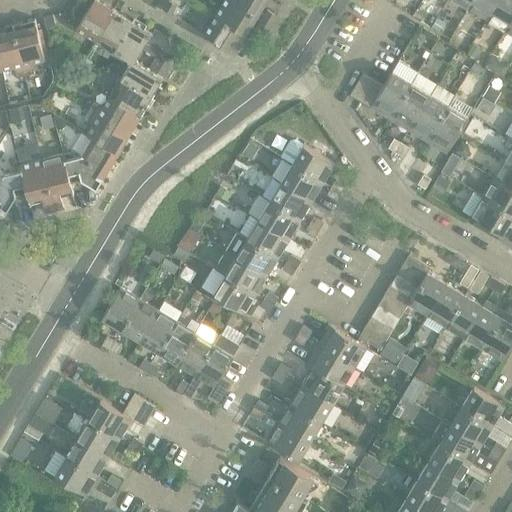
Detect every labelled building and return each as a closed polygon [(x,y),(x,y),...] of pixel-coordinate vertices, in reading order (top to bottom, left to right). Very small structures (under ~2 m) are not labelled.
[(94,0),(77,29),(96,41),(115,10),(98,0),(94,0)] [(163,9),(172,14),(177,5),(169,0),(163,9)] [(233,0),(224,0),(216,15),(247,34),(258,15),(233,0)] [(233,0),(258,15),(267,0),(233,0)] [(473,0),(469,8),(487,19),(498,0),(473,0)] [(511,0),(498,0),(487,19),(506,30),(511,19),(511,0)] [(115,10),(96,41),(97,41),(100,36),(117,46),(114,51),(128,60),(128,62),(138,60),(138,57),(148,39),(153,33),(115,10)] [(268,10),(263,18),(273,24),(277,16),(268,10)] [(53,14),(44,17),(47,27),(56,25),(53,14)] [(216,15),(204,34),(235,53),(247,34),(216,15)] [(263,18),(258,26),(268,32),(273,24),(263,18)] [(437,19),(432,27),(439,32),(444,23),(437,19)] [(23,22),(13,24),(26,75),(35,73),(32,63),(45,59),(37,24),(24,27),(23,22)] [(6,32),(0,33),(0,59),(2,70),(15,67),(17,78),(26,75),(13,24),(4,26),(6,32)] [(155,29),(153,33),(148,39),(162,48),(171,45),(169,37),(155,29)] [(474,44),(467,54),(474,59),(481,48),(474,44)] [(491,55),(485,64),(495,70),(498,64),(497,59),(491,55)] [(165,60),(157,73),(163,77),(167,80),(176,66),(174,58),(165,60)] [(110,96),(110,97),(141,115),(163,77),(157,73),(139,62),(138,60),(128,62),(129,65),(120,79),(126,82),(115,99),(110,96)] [(384,86),(371,107),(391,119),(412,83),(393,71),(384,86)] [(350,94),(361,101),(374,80),(363,73),(350,94)] [(374,80),(361,101),(371,107),(384,86),(374,80)] [(412,83),(391,119),(409,130),(431,94),(412,83)] [(488,85),(482,95),(492,101),(498,91),(488,85)] [(431,94),(409,130),(427,141),(449,105),(431,94)] [(94,102),(89,110),(129,134),(141,115),(110,97),(103,108),(94,102)] [(483,97),(476,107),(489,115),(495,105),(483,97)] [(449,105),(427,141),(447,153),(469,117),(449,105)] [(22,106),(9,109),(12,121),(25,118),(22,106)] [(129,134),(89,110),(85,117),(94,123),(87,134),(92,137),(93,137),(118,152),(129,134)] [(51,112),(40,115),(43,128),(55,125),(51,112)] [(66,121),(53,113),(57,128),(61,127),(64,124),(66,121)] [(82,155),(76,156),(82,179),(97,188),(118,152),(93,137),(92,137),(82,155)] [(388,148),(396,152),(402,142),(394,138),(388,148)] [(280,157),(293,164),(323,182),(335,163),(304,144),(304,145),(296,140),(291,141),(281,156),(280,157)] [(250,141),(243,151),(252,157),(258,147),(250,141)] [(402,142),(396,152),(403,157),(409,147),(402,142)] [(69,152),(63,154),(70,182),(71,181),(82,179),(76,156),(69,152)] [(63,154),(42,159),(55,210),(64,208),(60,192),(73,188),(71,181),(70,182),(63,154)] [(42,159),(21,164),(28,192),(27,192),(29,200),(41,196),(46,213),(55,210),(42,159)] [(511,163),(505,159),(494,178),(511,188),(511,163)] [(447,163),(442,171),(449,176),(455,167),(447,163)] [(15,166),(11,173),(16,195),(27,192),(28,192),(21,164),(15,166)] [(293,164),(281,182),(312,201),(323,182),(293,164)] [(0,205),(7,210),(16,195),(11,173),(5,175),(0,171),(0,205)] [(424,174),(418,184),(426,188),(432,179),(424,174)] [(440,175),(433,186),(441,191),(448,180),(440,175)] [(511,188),(494,178),(483,196),(511,213),(511,188)] [(336,180),(331,187),(341,193),(346,186),(336,180)] [(281,182),(270,201),(301,219),(312,201),(281,182)] [(221,186),(217,194),(228,201),(233,193),(221,186)] [(331,187),(327,195),(337,201),(341,193),(331,187)] [(511,217),(511,213),(483,196),(475,191),(463,211),(502,234),(511,217)] [(270,201),(259,219),(290,238),(301,219),(270,201)] [(314,217),(309,224),(319,230),(324,223),(314,217)] [(259,219),(248,238),(278,256),(290,238),(259,219)] [(309,224),(305,232),(315,238),(319,230),(309,224)] [(226,250),(237,256),(267,275),(278,256),(248,238),(238,232),(226,250)] [(186,234),(179,246),(191,254),(198,242),(186,234)] [(179,246),(173,255),(186,262),(191,254),(179,246)] [(291,254),(287,261),(297,267),(301,260),(291,254)] [(409,254),(403,264),(424,277),(427,271),(428,272),(431,267),(409,254)] [(462,258),(455,254),(449,263),(457,267),(462,258)] [(237,256),(226,275),(256,293),(267,275),(237,256)] [(462,258),(457,267),(464,271),(469,263),(462,258)] [(165,259),(160,267),(170,273),(174,265),(165,259)] [(287,261),(283,269),(293,275),(297,267),(287,261)] [(403,264),(397,274),(418,287),(424,277),(403,264)] [(409,302),(428,314),(447,283),(428,272),(427,271),(424,277),(418,287),(412,297),(409,302)] [(397,274),(391,285),(412,297),(418,287),(397,274)] [(226,275),(214,294),(244,313),(256,293),(226,275)] [(499,280),(492,276),(486,285),(493,289),(499,280)] [(499,280),(493,289),(501,293),(506,285),(499,280)] [(447,283),(428,314),(423,322),(442,334),(447,325),(465,294),(447,283)] [(391,285),(385,295),(406,308),(409,302),(412,297),(391,285)] [(102,317),(122,329),(140,298),(121,287),(102,317)] [(269,291),(265,298),(275,304),(279,297),(269,291)] [(465,294),(447,325),(465,336),(484,306),(483,305),(465,294)] [(385,295),(378,305),(399,318),(406,308),(385,295)] [(140,298),(122,329),(140,340),(159,309),(140,298)] [(265,298),(260,306),(270,312),(275,304),(265,298)] [(484,306),(465,336),(484,347),(505,312),(486,300),(483,305),(484,306)] [(213,303),(209,310),(216,315),(221,307),(213,303)] [(378,305),(372,315),(393,328),(399,318),(378,305)] [(159,309),(140,340),(159,351),(177,321),(159,309)] [(511,315),(505,312),(484,347),(503,359),(511,344),(511,315)] [(372,315),(366,326),(387,339),(393,328),(372,315)] [(177,321),(159,351),(177,362),(196,332),(177,321)] [(303,325),(299,333),(308,338),(312,331),(303,325)] [(331,325),(319,345),(355,366),(367,347),(331,325)] [(387,339),(366,326),(360,336),(381,349),(387,339)] [(196,332),(177,362),(196,374),(214,343),(196,332)] [(191,398),(203,378),(215,385),(208,397),(218,404),(231,382),(221,376),(240,344),(220,333),(214,343),(196,374),(190,384),(184,394),(191,398)] [(299,333),(295,340),(303,345),(308,338),(299,333)] [(102,345),(110,349),(115,340),(107,336),(102,345)] [(115,340),(110,349),(117,353),(122,345),(115,340)] [(307,364),(312,367),(313,366),(344,385),(355,366),(319,345),(307,364)] [(145,358),(139,367),(147,371),(152,363),(145,358)] [(281,362),(277,370),(287,376),(291,368),(281,362)] [(152,363),(147,371),(154,376),(159,367),(152,363)] [(312,367),(302,385),(333,403),(344,385),(313,366),(312,367)] [(277,370),(272,377),(282,383),(287,376),(277,370)] [(182,379),(176,389),(184,394),(190,384),(182,379)] [(302,385),(291,403),(321,422),(333,403),(302,385)] [(474,387),(462,406),(493,425),(505,405),(474,387)] [(135,393),(129,403),(150,416),(156,405),(135,393)] [(44,399),(36,413),(50,421),(53,423),(61,410),(44,399)] [(259,399),(255,407),(265,413),(269,405),(259,399)] [(101,400),(89,419),(120,438),(131,419),(144,426),(150,416),(129,403),(122,413),(101,400)] [(291,403),(280,422),(310,440),(321,422),(291,403)] [(397,406),(393,414),(399,417),(404,409),(398,406),(397,406)] [(462,406),(451,425),(482,443),(493,425),(462,406)] [(265,413),(255,407),(250,414),(260,420),(265,413)] [(36,413),(29,425),(43,433),(50,421),(36,413)] [(89,419),(78,438),(109,456),(120,438),(89,419)] [(310,440),(280,422),(268,441),(298,460),(310,440)] [(451,425),(440,443),(471,462),(482,443),(451,425)] [(134,437),(130,444),(140,450),(144,443),(134,437)] [(78,438),(67,456),(97,475),(109,456),(78,438)] [(497,442),(492,449),(502,455),(507,448),(497,442)] [(440,443),(429,462),(460,480),(471,462),(440,443)] [(130,444),(126,452),(135,457),(140,450),(130,444)] [(17,446),(11,456),(22,462),(28,453),(17,446)] [(492,449),(488,457),(498,463),(502,455),(492,449)] [(350,452),(344,461),(356,468),(362,460),(350,452)] [(97,475),(67,456),(55,476),(86,494),(91,485),(97,475)] [(293,511),(315,476),(280,456),(268,476),(273,479),(262,497),(251,490),(243,503),(238,500),(231,511),(233,511),(293,511)] [(366,456),(359,467),(369,473),(376,462),(366,456)] [(258,459),(254,466),(264,473),(268,465),(258,459)] [(429,462),(418,480),(449,499),(460,480),(429,462)] [(264,473),(254,466),(249,474),(259,480),(264,473)] [(117,487),(122,480),(112,474),(108,481),(117,487)] [(91,485),(112,497),(117,487),(108,481),(97,475),(91,485)] [(341,478),(337,485),(343,488),(347,481),(341,478)] [(474,479),(470,486),(480,492),(484,485),(474,479)] [(418,480),(407,499),(429,511),(440,511),(449,499),(418,480)] [(470,486),(465,494),(475,500),(480,492),(470,486)] [(429,511),(407,499),(398,511),(429,511)]
